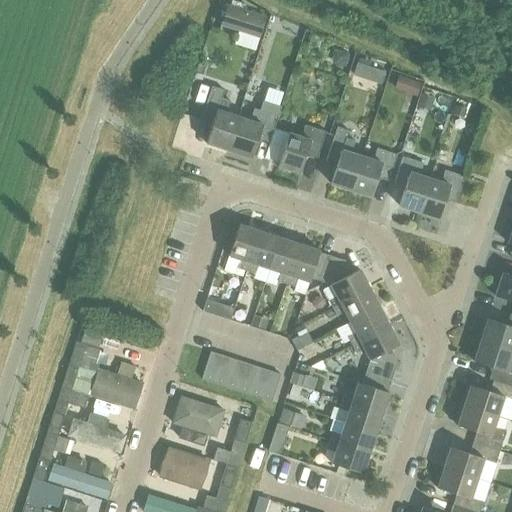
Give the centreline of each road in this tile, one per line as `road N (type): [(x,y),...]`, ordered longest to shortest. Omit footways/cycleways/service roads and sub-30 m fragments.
road 1 (residential): [(119,511),(223,184),(380,233),(438,345)]
road 2 (residential): [(438,345),(501,159)]
road 3 (residential): [(382,511),(438,345)]
